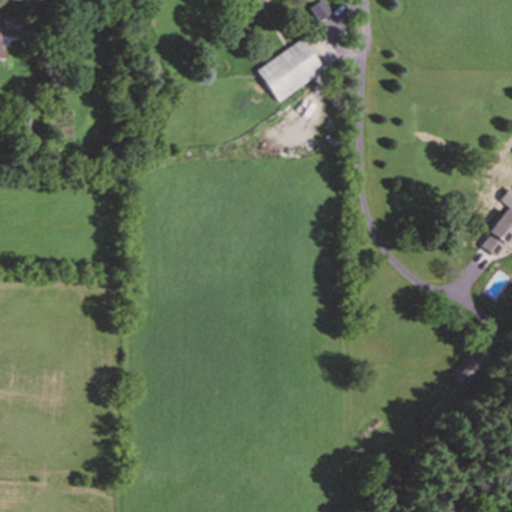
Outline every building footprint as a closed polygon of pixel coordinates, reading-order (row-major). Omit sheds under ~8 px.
[(320,0),(308,7),(316,22),(330,14),(322,0),(320,0)] [(0,29),(0,59),(2,59),(2,46),(0,46),(0,35),(15,35),(15,16),(1,16),(1,29),(0,29)] [(254,70),(275,102),(321,70),(300,38),(254,70)] [(477,243),(493,257),(511,233),(511,206),(509,204),(477,243)] [(449,374),(463,387),(481,368),(466,355),(449,374)]
